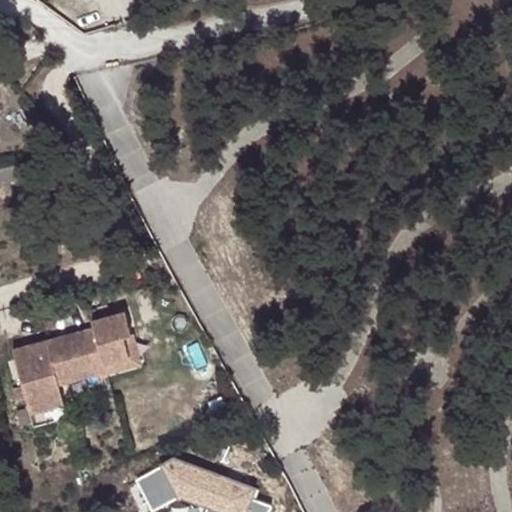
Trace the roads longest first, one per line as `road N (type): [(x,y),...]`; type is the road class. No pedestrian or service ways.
road 1 (residential): [(86,47),(59,73),(54,94),(130,254),(0,294)]
road 2 (residential): [(326,0),(144,45),(86,47)]
